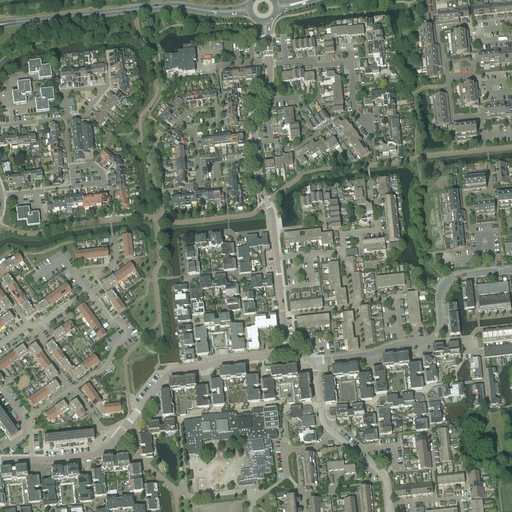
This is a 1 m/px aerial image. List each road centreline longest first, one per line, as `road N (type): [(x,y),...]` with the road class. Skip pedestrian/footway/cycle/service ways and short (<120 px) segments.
road 1 (tertiary): [(32,460),(107,447),(176,369),(285,350)]
road 2 (tertiary): [(217,11),(164,6),(5,23)]
road 3 (residential): [(69,390),(105,366),(128,334),(89,294)]
